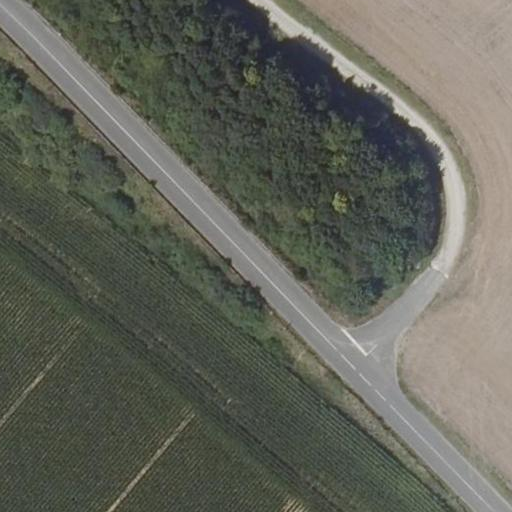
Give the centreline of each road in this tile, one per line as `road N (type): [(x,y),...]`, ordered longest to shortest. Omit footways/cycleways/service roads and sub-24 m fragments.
road 1 (unclassified): [(498,511),(0,9)]
road 2 (track): [(360,371),(449,272),(462,205),(454,168),(429,132),(266,0)]
